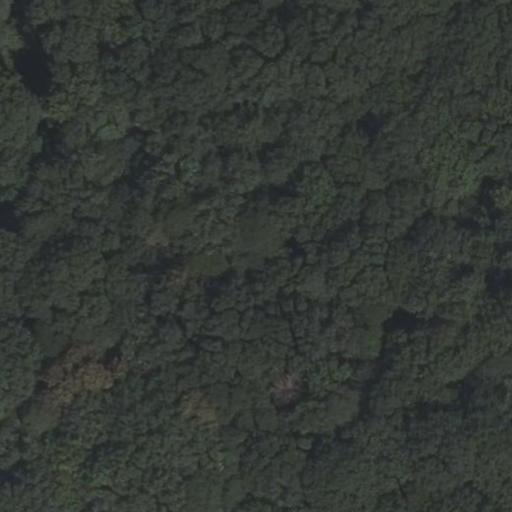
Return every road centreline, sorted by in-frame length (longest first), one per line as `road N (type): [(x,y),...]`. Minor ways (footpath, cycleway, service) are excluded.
road 1 (track): [(0,160),(98,0)]
road 2 (track): [(0,463),(143,511)]
